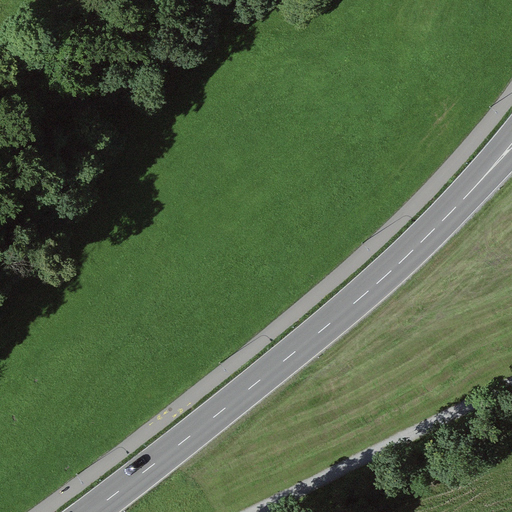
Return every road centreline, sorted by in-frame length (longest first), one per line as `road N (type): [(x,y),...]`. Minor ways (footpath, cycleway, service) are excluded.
road 1 (primary): [(511,148),(330,324),(92,511)]
road 2 (track): [(256,511),(511,383)]
